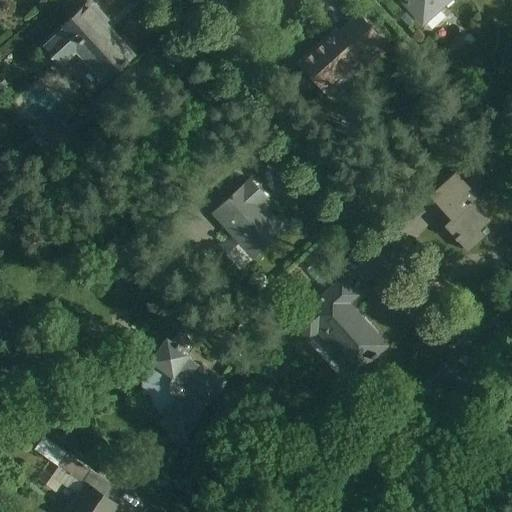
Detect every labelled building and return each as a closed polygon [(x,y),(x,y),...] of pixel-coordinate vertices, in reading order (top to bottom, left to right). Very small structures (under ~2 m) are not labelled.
[(96,83),(129,56),(83,0),(77,0),(30,39),(54,67),(71,53),(96,83)] [(448,0),(401,0),(422,23),(448,0)] [(321,90),(379,38),(352,8),(294,59),(321,90)] [(438,224),(462,251),(481,235),(475,228),(486,219),(469,200),(475,195),(451,168),(423,193),(445,218),(438,224)] [(252,257),(289,224),(246,176),(209,210),(252,257)] [(222,253),(239,270),(250,258),(234,241),(222,253)] [(314,334),(351,375),(394,335),(384,324),(374,334),(345,302),(353,294),(335,275),(288,319),(308,340),(314,334)] [(177,440),(224,378),(161,331),(141,357),(166,376),(157,388),(166,394),(148,417),(177,440)] [(105,511),(113,502),(84,481),(60,511),(105,511)]
